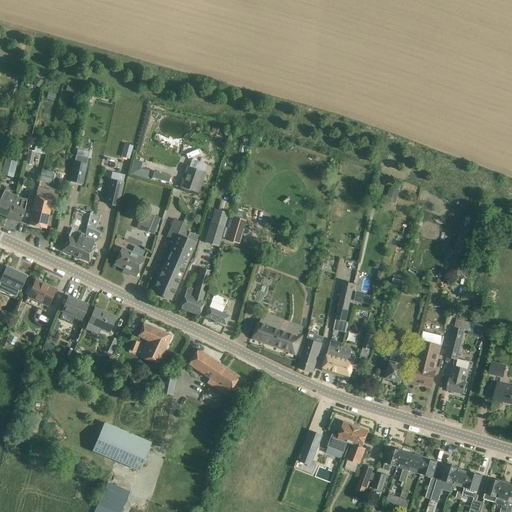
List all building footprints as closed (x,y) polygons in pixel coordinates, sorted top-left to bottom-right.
[(32,83),(38,87),(41,81),(35,77),(32,83)] [(45,155),(48,144),(36,142),(34,152),(29,151),(25,164),(31,165),(34,153),(45,155)] [(129,159),(132,145),(123,144),(120,157),(129,159)] [(13,155),(7,153),(2,175),(12,177),(19,150),(14,149),(13,155)] [(74,162),(70,181),(82,183),(85,171),(87,158),(76,155),(74,162)] [(146,177),(148,162),(131,160),(129,175),(146,177)] [(201,173),(189,169),(183,188),(195,192),(201,173)] [(52,173),(42,171),(39,182),(49,184),(52,173)] [(154,172),(152,178),(168,183),(170,177),(154,172)] [(122,183),(110,181),(105,204),(117,207),(122,183)] [(384,201),(394,204),(398,189),(389,186),(384,201)] [(38,188),(31,215),(29,225),(46,229),(52,200),(54,192),(38,188)] [(0,214),(7,217),(12,205),(15,198),(3,192),(0,199),(0,214)] [(12,205),(7,217),(19,223),(24,211),(26,202),(21,200),(15,198),(12,205)] [(227,214),(215,210),(205,243),(218,247),(227,214)] [(143,212),(136,228),(153,235),(159,219),(143,212)] [(89,214),(84,232),(95,235),(100,216),(89,214)] [(477,222),(475,222),(475,219),(464,217),(453,262),(445,260),(442,271),(465,276),(477,222)] [(159,276),(152,292),(170,300),(185,268),(184,268),(188,258),(187,258),(190,253),(195,243),(188,241),(184,239),(177,236),(182,224),(174,220),(167,237),(175,240),(172,246),(173,246),(171,251),(170,251),(166,260),(162,270),(159,269),(157,275),(159,276)] [(226,239),(226,240),(239,244),(244,227),(231,223),(229,229),(226,239)] [(78,231),(77,231),(72,228),(68,236),(62,250),(75,256),(77,252),(85,234),(78,231)] [(85,234),(77,252),(75,256),(88,262),(95,249),(89,246),(93,238),(85,234)] [(274,241),(272,250),(280,252),(282,243),(274,241)] [(121,249),(118,255),(114,264),(129,271),(128,274),(135,277),(144,259),(121,249)] [(0,281),(0,282),(0,285),(17,293),(19,290),(20,291),(22,285),(26,276),(6,267),(2,276),(0,280),(0,281)] [(203,302),(211,272),(200,268),(193,289),(187,287),(181,308),(198,315),(203,302)] [(264,272),(258,291),(272,296),(278,276),(264,272)] [(406,277),(394,274),(392,285),(403,288),(406,277)] [(32,287),(30,291),(28,296),(28,297),(47,306),(55,290),(47,286),(46,288),(35,282),(32,287)] [(344,282),(338,307),(335,321),(345,323),(348,309),(354,284),(344,282)] [(28,285),(24,294),(28,296),(30,291),(32,287),(28,285)] [(356,293),(354,301),(368,305),(370,296),(356,293)] [(214,295),(209,308),(205,317),(225,326),(229,316),(221,313),(227,300),(214,295)] [(290,295),(287,307),(299,310),(302,298),(290,295)] [(88,305),(68,296),(61,312),(81,320),(88,305)] [(95,308),(91,317),(87,325),(108,334),(114,319),(102,314),(103,312),(95,308)] [(68,334),(71,325),(59,321),(56,329),(68,334)] [(259,321),(256,329),(253,339),(295,354),(302,336),(259,321)] [(470,323),(468,331),(475,333),(474,336),(483,338),(485,326),(470,323)] [(143,324),(139,333),(138,336),(148,340),(140,357),(158,363),(171,336),(143,324)] [(464,331),(454,328),(446,358),(457,360),(464,331)] [(423,332),(420,343),(414,370),(412,370),(408,383),(414,385),(415,382),(432,386),(435,372),(444,337),(442,336),(442,337),(423,332)] [(315,334),(309,333),(307,339),(298,368),(312,373),(322,343),(313,341),(315,334)] [(374,336),(367,334),(360,358),(367,361),(374,336)] [(109,337),(103,351),(112,355),(118,341),(109,337)] [(133,341),(129,350),(135,352),(139,343),(133,341)] [(46,343),(43,350),(50,353),(53,346),(46,343)] [(322,371),(338,376),(341,367),(335,366),(338,359),(342,347),(330,344),(322,371)] [(402,349),(388,346),(385,355),(391,357),(385,378),(401,382),(406,360),(400,359),(402,350),(402,349)] [(352,349),(342,347),(338,359),(335,366),(341,367),(338,376),(349,379),(355,357),(350,356),(352,349)] [(198,350),(192,358),(188,364),(229,392),(239,377),(198,350)] [(505,365),(493,362),(489,374),(501,378),(505,365)] [(469,371),(452,366),(447,389),(463,394),(469,371)] [(163,374),(159,393),(172,396),(176,377),(163,374)] [(511,387),(498,384),(496,391),(494,401),(501,403),(502,401),(511,403),(511,387)] [(350,443),(356,427),(344,422),(338,438),(336,443),(346,447),(347,442),(350,443)] [(139,471),(151,443),(104,424),(92,452),(139,471)] [(368,431),(356,427),(350,443),(353,444),(347,459),(359,464),(365,448),(362,447),(368,431)] [(306,443),(299,461),(311,466),(318,447),(306,443)] [(390,465),(397,467),(402,451),(390,447),(388,454),(387,454),(383,470),(388,472),(390,465)] [(409,470),(414,455),(402,451),(397,467),(404,469),(396,490),(402,492),(409,470)] [(420,474),(425,458),(414,455),(409,470),(420,474)] [(437,462),(425,458),(420,474),(433,478),(435,469),(437,462)] [(450,492),(453,484),(458,468),(446,465),(444,472),(443,471),(441,480),(438,479),(438,478),(437,478),(434,488),(430,499),(438,502),(442,490),(450,492)] [(365,466),(356,490),(364,493),(373,469),(365,466)] [(464,488),(469,472),(458,468),(453,484),(464,488)] [(481,475),(469,472),(464,488),(477,492),(480,483),(479,482),(481,475)] [(377,473),(372,488),(382,491),(386,476),(377,473)] [(497,498),(502,482),(490,478),(488,485),(487,485),(485,494),(497,498)] [(119,511),(127,490),(102,482),(92,511),(119,511)] [(505,511),(509,501),(511,490),(511,485),(502,482),(497,498),(496,502),(496,503),(496,504),(502,506),(499,511),(505,511)] [(434,488),(429,486),(423,505),(428,506),(430,499),(434,488)] [(389,494),(386,503),(397,507),(400,498),(389,494)] [(409,500),(400,498),(397,507),(406,510),(409,500)] [(469,511),(475,511),(478,501),(473,500),(469,511)] [(480,511),(483,503),(478,501),(475,511),(480,511)]
